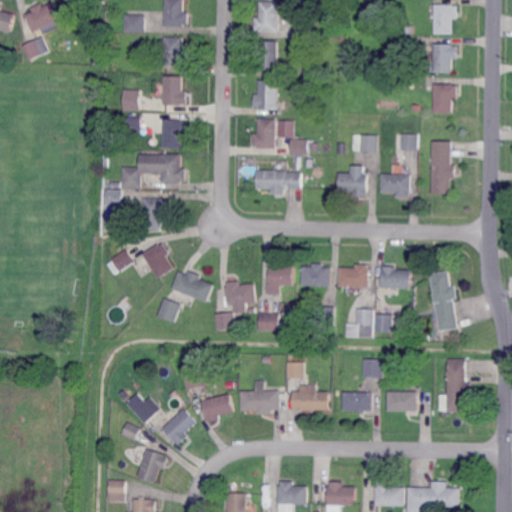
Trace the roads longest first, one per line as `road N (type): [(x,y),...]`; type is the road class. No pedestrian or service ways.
road 1 (residential): [(493,0),(489,232),(507,327),(505,511)]
road 2 (residential): [(224,0),(225,220),(489,232)]
road 3 (residential): [(215,466),(266,448),(511,450)]
